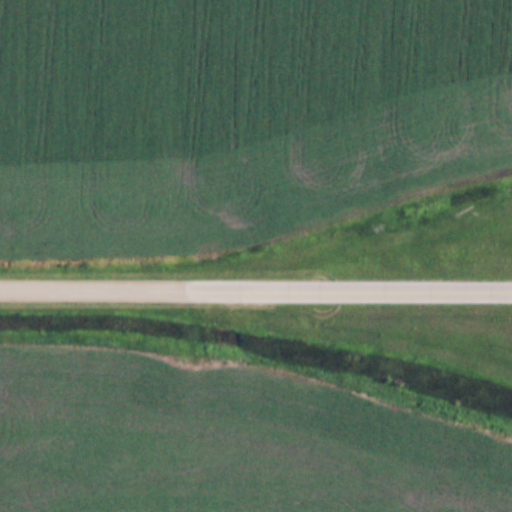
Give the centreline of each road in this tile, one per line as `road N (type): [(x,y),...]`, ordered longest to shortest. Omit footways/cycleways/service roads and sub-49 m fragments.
road 1 (tertiary): [(204,286),(511,288)]
road 2 (tertiary): [(0,284),(204,286)]
